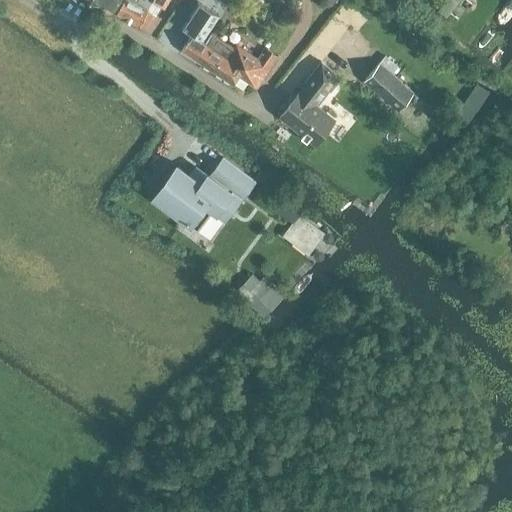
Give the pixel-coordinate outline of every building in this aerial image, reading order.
[(94,0),(117,13),(124,0),(130,0),(147,9),(153,0),(94,0)] [(165,8),(169,0),(153,0),(147,9),(130,0),(124,0),(117,13),(139,25),(139,24),(147,28),(155,14),(152,12),(158,4),(165,8)] [(450,17),(463,0),(449,0),(441,10),(450,17)] [(220,16),(199,2),(182,27),(192,34),(182,50),(203,63),(213,48),(206,44),(207,42),(204,40),(220,16)] [(234,47),(213,33),(207,42),(206,44),(213,48),(203,63),(233,83),(239,75),(257,87),(278,55),(264,47),(258,57),(236,43),(234,47)] [(416,89),(381,59),(364,80),(401,109),(400,108),(416,89)] [(319,104),(341,76),(321,60),(298,90),(300,91),(280,116),(316,145),(337,118),(319,104)] [(255,180),(224,157),(211,175),(210,174),(203,183),(179,165),(155,197),(170,208),(176,200),(186,207),(179,215),(198,229),(213,209),(216,212),(217,211),(224,216),(231,206),(232,207),(240,196),(242,198),(255,180)] [(309,255),(325,232),(303,216),(304,214),(300,212),(283,235),(309,255)]
